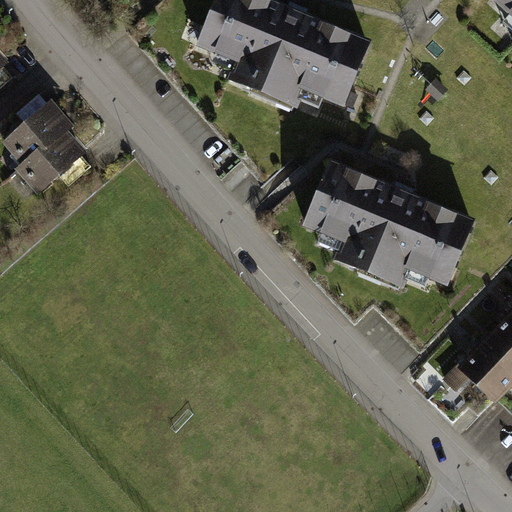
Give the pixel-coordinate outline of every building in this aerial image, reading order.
[(374,47),(267,0),(220,0),(198,50),(233,65),(226,80),(299,112),(308,91),(347,109),(374,47)] [(511,0),(498,0),(493,5),(508,19),(502,26),(511,34),(511,40),(508,45),(511,48),(511,0)] [(0,73),(11,64),(0,52),(0,73)] [(54,101),(4,144),(23,166),(17,172),(39,197),(62,177),(84,158),(90,153),(73,135),(72,133),(78,128),(71,120),(54,101)] [(84,158),(62,177),(70,186),(92,167),(84,158)] [(478,225),(333,165),(306,230),(324,237),(320,246),(339,253),(335,262),(406,292),(410,281),(428,288),(431,280),(451,288),(478,225)] [(462,368),(458,372),(468,382),(496,409),(511,392),(511,314),(491,338),(474,355),(462,368)] [(455,394),(468,382),(458,372),(462,368),(458,365),(442,381),(455,394)]
